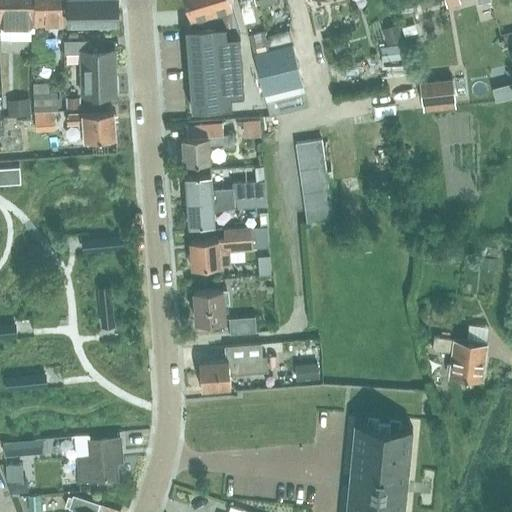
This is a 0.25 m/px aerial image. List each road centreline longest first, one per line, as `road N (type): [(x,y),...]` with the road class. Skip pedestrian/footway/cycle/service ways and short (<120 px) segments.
road 1 (residential): [(157,453),(169,405),(133,0)]
road 2 (residential): [(157,453),(331,468)]
